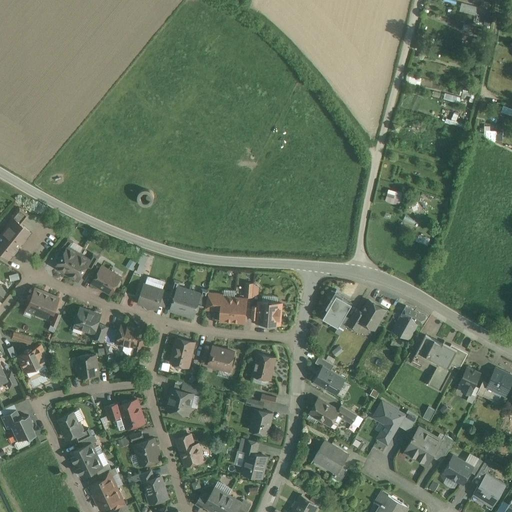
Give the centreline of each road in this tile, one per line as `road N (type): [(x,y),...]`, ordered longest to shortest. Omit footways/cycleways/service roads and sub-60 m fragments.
road 1 (residential): [(0,170),(80,217),(171,252),(312,268)]
road 2 (residential): [(87,511),(38,403),(146,383)]
road 3 (residential): [(312,268),(396,283),(511,346)]
road 4 (residential): [(0,315),(33,277),(166,322)]
road 5 (residential): [(266,511),(293,448),(305,337)]
road 6 (residential): [(166,322),(305,337)]
road 7 (residential): [(189,511),(146,383)]
